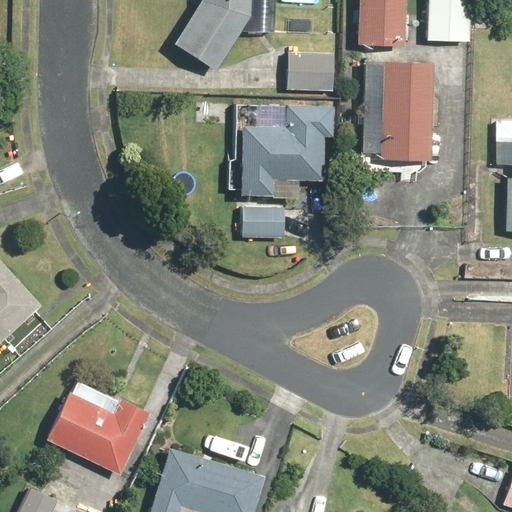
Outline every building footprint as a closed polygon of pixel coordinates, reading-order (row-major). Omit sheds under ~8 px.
[(216,69),(246,22),(264,23),(275,15),(275,0),(198,0),(198,1),(173,43),(216,69)] [(404,0),(357,0),(356,45),(403,46),(404,0)] [(469,0),(425,0),(425,39),(468,41),(469,0)] [(285,87),(285,89),(334,90),(335,52),(283,51),(282,69),(256,69),(256,86),(285,87)] [(415,176),(415,163),(426,163),(430,62),(379,60),(363,60),(359,174),(415,176)] [(301,108),(301,128),(238,126),(236,195),(295,196),(295,180),(323,181),(324,148),(331,148),(332,109),(301,108)] [(493,164),(511,165),(511,179),(504,178),(502,230),(511,230),(511,121),(494,121),(493,164)] [(271,205),(271,207),(241,206),(240,235),(281,237),(283,208),(279,208),(279,205),(271,205)] [(0,341),(14,329),(41,304),(0,259),(0,341)] [(44,440),(117,472),(146,408),(119,396),(111,412),(65,392),(44,440)] [(250,511),(261,475),(165,447),(145,511),(250,511)] [(511,466),(499,504),(511,508),(511,466)] [(84,511),(28,486),(15,511),(84,511)]
